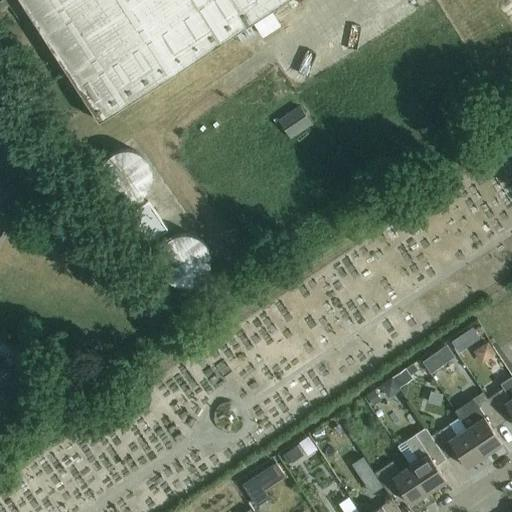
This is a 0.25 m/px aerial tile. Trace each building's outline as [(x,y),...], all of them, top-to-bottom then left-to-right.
[(21,0),(99,120),(284,0),(21,0)] [(311,121),(299,104),(280,117),(292,134),(311,121)] [(142,197),(143,196),(144,195),(145,194),(146,193),(147,192),(148,191),(149,190),(150,189),(150,187),(151,186),(151,185),(152,183),(152,182),(153,181),(153,179),(153,178),(153,176),(153,175),(153,173),(153,172),(153,171),(152,169),(152,168),(151,166),(151,165),(150,164),(149,163),(149,161),(148,160),(147,159),(146,158),(145,157),(144,156),(143,155),(142,154),(141,154),(139,153),(138,152),(137,152),(135,151),(134,151),(133,150),(131,150),(130,150),(128,150),(127,149),(125,149),(124,150),(123,150),(121,150),(120,150),(118,151),(117,151),(116,152),(114,152),(113,153),(112,154),(110,155),(109,156),(108,156),(107,158),(106,159),(105,160),(105,161),(104,162),(103,163),(102,165),(102,166),(101,167),(101,169),(101,170),(100,172),(100,173),(100,175),(100,176),(100,178),(100,179),(101,180),(101,182),(101,183),(102,185),(102,186),(103,187),(104,189),(105,190),(105,191),(106,192),(107,193),(108,194),(109,195),(110,196),(112,197),(113,198),(114,198),(115,199),(117,200),(118,200),(120,201),(121,201),(122,201),(124,201),(125,202),(127,202),(128,202),(130,201),(131,201),(133,201),(134,201),(135,200),(137,200),(138,199),(139,198),(141,198),(142,197)] [(145,246),(168,230),(149,202),(126,217),(145,246)] [(159,260),(159,261),(159,263),(159,264),(159,266),(160,267),(160,269),(161,270),(161,271),(162,272),(163,274),(164,275),(165,276),(166,277),(167,278),(168,279),(169,280),(170,281),(171,282),(172,283),(174,283),(175,284),(176,284),(178,285),(179,285),(181,286),(182,286),(184,286),(185,286),(186,286),(188,286),(189,286),(191,285),(192,285),(194,285),(195,284),(196,284),(198,283),(199,282),(200,281),(201,281),(202,280),(204,279),(205,278),(206,277),(206,276),(207,275),(208,273),(209,272),(209,271),(210,269),(210,268),(211,267),(211,265),(211,264),(212,262),(212,261),(212,260),(212,258),(212,257),(211,255),(211,254),(211,252),(210,251),(210,250),(209,249),(208,247),(208,246),(207,245),(206,244),(205,243),(204,242),(203,241),(202,240),(201,239),(199,238),(198,237),(197,237),(195,236),(194,236),(193,235),(191,235),(190,235),(189,235),(187,234),(186,234),(184,234),(183,234),(181,234),(180,234),(179,234),(177,235),(176,235),(175,236),(173,236),(172,237),(171,237),(169,238),(168,239),(167,240),(166,241),(165,242),(164,243),(163,244),(163,245),(162,246),(161,248),(161,249),(160,250),(160,252),(159,253),(159,254),(159,256),(159,257),(159,259),(159,260)] [(463,334),(452,341),(459,351),(469,344),(463,334)] [(495,337),(479,342),(484,360),(501,355),(495,337)] [(10,374),(20,379),(31,357),(20,352),(10,373),(10,374)] [(442,364),(433,352),(423,360),(431,372),(442,364)] [(414,364),(407,368),(411,375),(418,370),(414,364)] [(10,374),(10,373),(0,367),(0,378),(6,382),(10,374)] [(406,369),(393,377),(399,386),(412,378),(406,369)] [(20,379),(10,374),(6,382),(5,384),(15,390),(20,379)] [(505,387),(486,399),(503,423),(511,416),(511,375),(502,382),(505,387)] [(434,399),(450,399),(449,387),(433,387),(434,399)] [(375,389),(367,395),(373,403),(381,397),(375,389)] [(482,392),(455,410),(459,416),(466,427),(485,455),(503,444),(493,429),(503,423),(486,399),(482,392)] [(395,403),(403,414),(414,407),(406,396),(395,403)] [(425,427),(446,460),(457,453),(466,468),(485,455),(466,427),(459,416),(453,421),(447,424),(431,435),(425,427)] [(407,439),(397,446),(409,464),(427,493),(446,481),(436,466),(446,460),(425,427),(414,434),(407,439)] [(322,428),(313,435),(319,444),(329,438),(322,428)] [(292,462),(303,454),(296,445),(285,453),(292,462)] [(427,493),(409,464),(399,470),(392,460),(374,472),(390,496),(401,490),(410,504),(427,493)] [(256,505),(268,498),(262,489),(274,481),(266,469),(242,484),(256,505)] [(374,509),(369,511),(401,511),(392,497),(374,509)]
